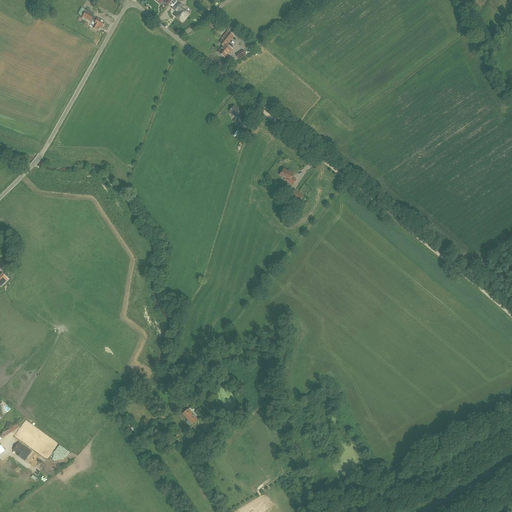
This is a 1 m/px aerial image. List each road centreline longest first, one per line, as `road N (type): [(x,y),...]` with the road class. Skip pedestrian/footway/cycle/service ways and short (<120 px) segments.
road 1 (track): [(511,316),(255,104)]
road 2 (unclassified): [(0,197),(40,154),(129,0)]
road 3 (unclassified): [(255,104),(129,0)]
